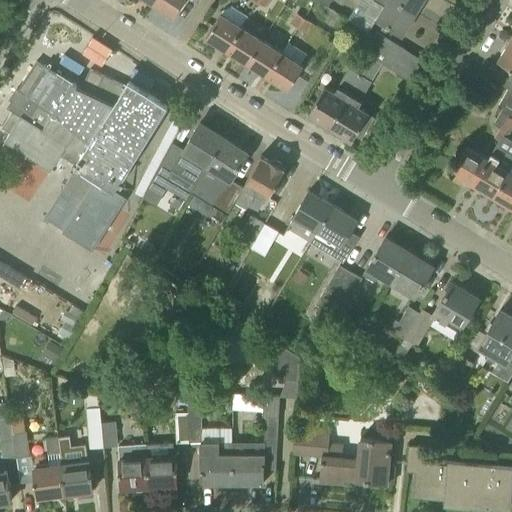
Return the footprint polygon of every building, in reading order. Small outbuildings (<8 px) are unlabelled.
[(185,0),(156,0),(153,4),(174,18),(185,0)] [(373,0),(383,6),(376,17),(404,35),(417,13),(394,0),(373,0)] [(394,0),(417,13),(424,0),(394,0)] [(205,38),(226,51),(242,26),(249,15),(233,5),(223,11),(205,38)] [(289,23),(297,28),(304,18),(296,13),(289,23)] [(305,33),(312,23),(304,18),(297,28),(305,33)] [(247,64),(263,39),(242,26),(226,51),(247,64)] [(369,41),(399,60),(406,49),(375,31),(369,41)] [(268,78),(284,52),(263,39),(247,64),(268,78)] [(511,70),(511,41),(510,40),(497,61),(511,70)] [(369,41),(363,51),(392,70),(399,60),(369,41)] [(305,65),(284,52),(268,78),(288,91),(305,65)] [(128,81),(126,85),(104,76),(90,69),(81,89),(76,87),(77,85),(72,82),(71,83),(63,77),(63,76),(46,64),(45,66),(37,61),(8,107),(14,111),(3,127),(11,133),(6,141),(52,171),(61,157),(75,165),(75,166),(77,167),(44,218),(63,230),(62,232),(92,251),(125,198),(114,190),(168,106),(128,81)] [(329,127),(361,75),(348,67),(334,92),(324,86),(307,113),(329,127)] [(371,81),(361,75),(329,127),(352,141),(369,114),(358,107),(366,94),(364,93),(371,81)] [(511,115),(511,88),(504,84),(503,86),(507,88),(499,103),(504,106),(493,125),(499,128),(494,137),(499,140),(500,139),(504,142),(507,137),(510,132),(502,127),(509,115),(511,117),(511,115)] [(502,127),(510,132),(511,129),(511,117),(509,115),(502,127)] [(194,156),(207,164),(224,138),(200,122),(175,163),(185,169),(194,156)] [(243,187),(231,180),(248,154),(224,138),(207,164),(207,165),(191,192),(227,215),(243,187)] [(451,172),(473,185),(489,158),(468,145),(451,172)] [(510,170),(511,166),(511,153),(496,145),(489,158),(473,185),(493,198),(510,170)] [(243,187),(227,215),(223,223),(235,229),(256,192),(268,198),(285,169),(261,155),(243,187)] [(511,171),(510,170),(493,198),(511,208),(511,171)] [(9,187),(31,200),(40,186),(18,173),(9,187)] [(287,227),(298,234),(311,242),(318,230),(333,205),(309,191),(287,227)] [(358,220),(333,205),(318,230),(330,238),(323,249),(335,256),(358,220)] [(265,224),(251,215),(235,243),(236,244),(232,250),(245,258),(251,247),(265,224)] [(265,256),(279,232),(265,224),(251,247),(265,256)] [(374,282),(378,276),(390,284),(410,252),(386,237),(363,275),(374,282)] [(157,250),(148,244),(141,255),(150,261),(157,250)] [(410,252),(390,284),(414,299),(434,267),(410,252)] [(0,275),(4,278),(11,267),(0,260),(0,275)] [(351,272),(339,265),(324,290),(335,297),(351,272)] [(352,294),(361,278),(351,272),(335,297),(329,307),(344,316),(356,296),(352,294)] [(452,282),(432,315),(436,317),(459,332),(479,299),(452,282)] [(224,295),(218,305),(258,329),(264,320),(224,295)] [(72,305),(68,311),(65,309),(60,319),(64,321),(58,333),(69,339),(85,312),(72,305)] [(389,329),(405,339),(420,314),(408,306),(398,322),(395,320),(389,329)] [(511,357),(511,317),(500,311),(479,346),(509,364),(511,357)] [(405,339),(413,344),(418,347),(436,317),(432,315),(430,319),(420,314),(405,339)] [(56,363),(64,349),(49,340),(41,355),(56,363)] [(297,382),(299,358),(279,345),(272,355),(282,361),(286,369),(285,381),(297,382)] [(13,360),(2,356),(5,377),(15,375),(13,360)] [(475,365),(460,356),(446,381),(460,389),(475,365)] [(86,409),(89,449),(104,448),(102,423),(99,390),(89,391),(91,408),(86,409)] [(233,409),(246,410),(246,395),(234,394),(233,409)] [(128,406),(128,395),(115,395),(115,406),(128,406)] [(233,442),(233,453),(233,484),(264,484),(264,468),(275,469),(279,396),(264,395),(262,417),(265,417),(264,442),(233,442)] [(0,416),(11,414),(9,401),(0,402),(0,416)] [(190,443),(200,443),(200,441),(202,441),(202,428),(202,426),(201,403),(196,403),(188,404),(188,412),(190,443)] [(176,443),(190,443),(188,412),(175,413),(176,443)] [(13,427),(11,414),(0,416),(0,431),(4,456),(17,457),(13,427)] [(104,448),(118,447),(116,422),(102,423),(104,448)] [(13,427),(17,457),(31,455),(26,425),(13,427)] [(388,466),(390,441),(361,439),(360,453),(343,452),(344,443),(329,442),(330,430),(295,428),(292,453),(322,456),(321,480),(345,482),(345,477),(359,479),(359,480),(392,483),(393,466),(388,466)] [(39,497),(66,494),(62,462),(61,452),(59,437),(46,438),(49,464),(34,466),(39,497)] [(220,441),(202,441),(200,441),(200,443),(200,484),(233,484),(233,453),(233,442),(220,442),(220,441)] [(175,453),(162,454),(161,443),(147,444),(150,486),(177,485),(175,453)] [(150,486),(147,444),(119,446),(119,457),(121,488),(150,486)] [(427,449),(409,447),(407,467),(417,468),(414,497),(449,500),(449,505),(511,510),(511,464),(452,460),(452,465),(426,462),(427,449)] [(75,458),(75,461),(62,462),(66,494),(93,490),(89,459),(88,456),(75,458)] [(0,502),(12,500),(8,471),(0,472),(0,502)]
